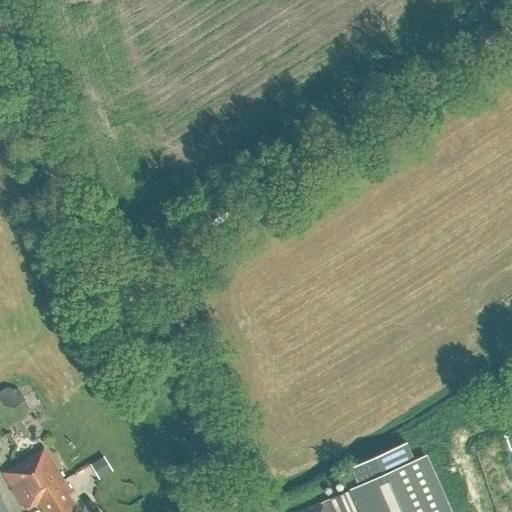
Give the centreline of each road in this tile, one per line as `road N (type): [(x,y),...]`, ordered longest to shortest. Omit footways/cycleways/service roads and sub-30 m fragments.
road 1 (tertiary): [(166,276),(175,249),(199,228),(511,29)]
road 2 (tertiary): [(166,276),(95,282),(72,238),(0,22)]
road 3 (tertiary): [(208,511),(218,484),(215,453),(171,320),(166,276)]
